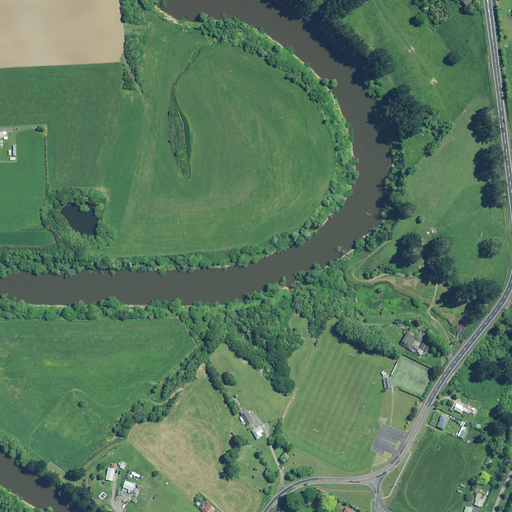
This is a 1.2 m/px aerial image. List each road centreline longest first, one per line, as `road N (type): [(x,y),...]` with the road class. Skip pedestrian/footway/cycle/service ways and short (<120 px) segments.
road 1 (primary): [(374,476),(396,462),(438,384),(511,283)]
road 2 (primary): [(511,194),(487,0)]
road 3 (primary): [(266,511),(296,485),(374,476)]
